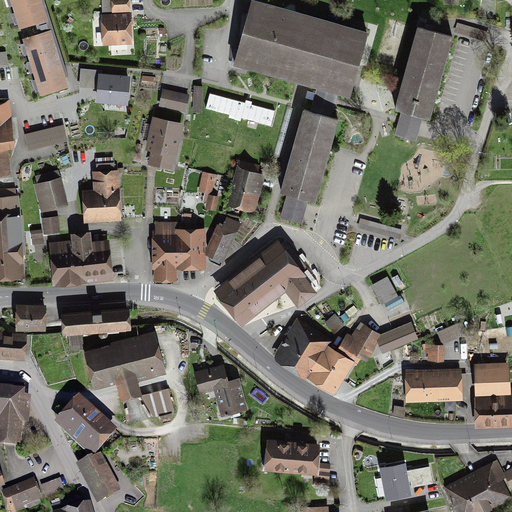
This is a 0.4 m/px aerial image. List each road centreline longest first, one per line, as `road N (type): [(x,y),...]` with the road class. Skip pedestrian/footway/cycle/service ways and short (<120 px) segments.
road 1 (residential): [(492,107),(457,217),(347,276)]
road 2 (residential): [(347,276),(330,272),(300,239),(278,230),(193,304)]
road 3 (tertiary): [(0,297),(144,291),(193,304)]
road 4 (residential): [(0,372),(39,393),(101,511)]
road 5 (tertiary): [(351,415),(423,432),(511,430)]
road 6 (tertiary): [(239,339),(287,379),(351,415)]
road 7 (residential): [(239,339),(347,276)]
